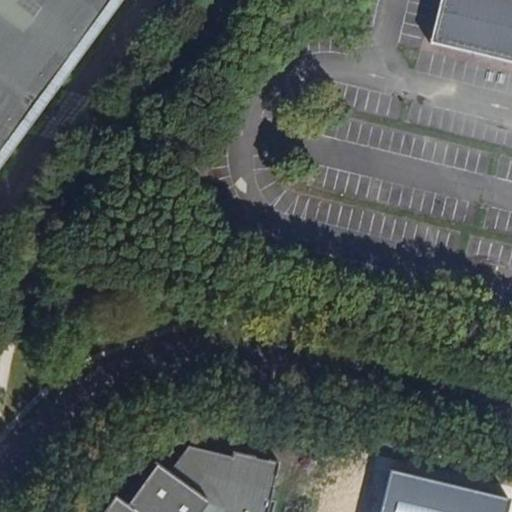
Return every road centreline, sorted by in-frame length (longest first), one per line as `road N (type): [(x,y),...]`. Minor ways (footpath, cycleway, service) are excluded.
road 1 (residential): [(511,412),(346,374),(167,354),(24,455),(0,489)]
road 2 (unknown): [(238,139),(244,197),(271,224),(511,272)]
road 3 (unknown): [(511,109),(336,70),(303,71),(253,95),(238,139)]
road 4 (unknown): [(238,139),(511,202)]
